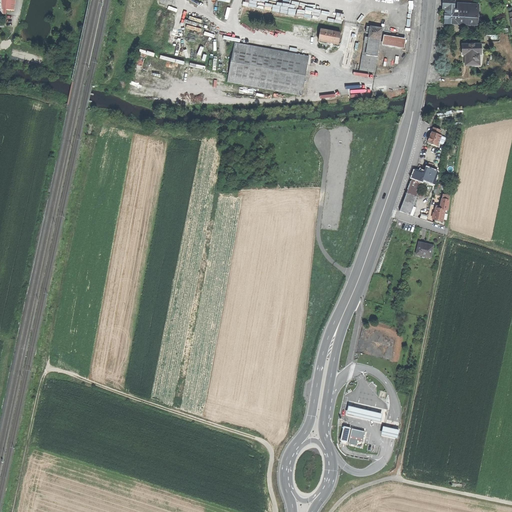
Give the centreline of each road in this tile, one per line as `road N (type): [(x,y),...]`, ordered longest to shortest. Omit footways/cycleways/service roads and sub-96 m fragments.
road 1 (trunk): [(424,0),(401,141),(293,450)]
road 2 (track): [(330,511),(358,488),(395,479),(447,232)]
road 3 (track): [(50,368),(259,439),(271,453),(275,511)]
road 4 (trunk): [(329,454),(323,419),(338,342),(387,211)]
road 5 (track): [(50,368),(98,119)]
road 6 (trunk): [(387,211),(421,91),(432,0)]
road 7 (unknown): [(328,72),(319,92),(294,98),(217,95),(170,75)]
road 8 (unknown): [(328,72),(312,44),(220,28),(210,18),(212,0)]
road 9 (track): [(50,368),(13,511)]
